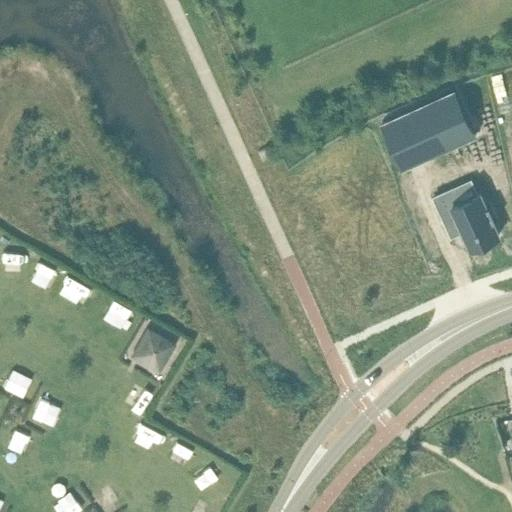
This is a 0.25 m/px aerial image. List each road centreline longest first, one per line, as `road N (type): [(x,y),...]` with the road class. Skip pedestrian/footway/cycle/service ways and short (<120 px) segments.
road 1 (tertiary): [(511,299),(415,344),(354,395),(317,435),(280,511)]
road 2 (tertiary): [(284,511),(437,353),(511,315)]
